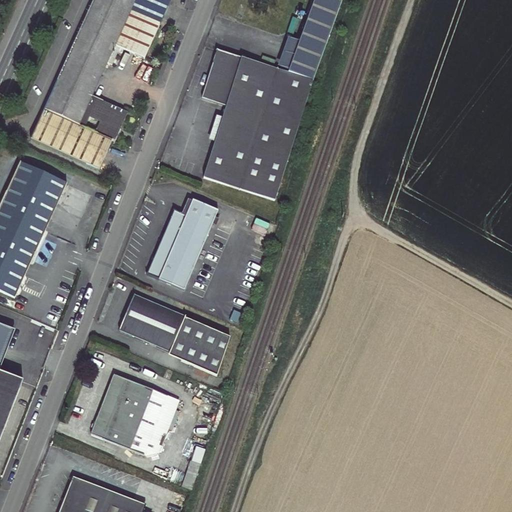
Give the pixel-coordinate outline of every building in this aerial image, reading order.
[(171,0),(93,0),(45,109),(31,140),(99,171),(111,143),(114,144),(128,113),(92,97),(107,63),(113,65),(120,49),(144,60),(171,0)] [(285,190),(345,0),(314,0),(299,42),(289,71),(288,73),(217,50),(202,99),(226,107),(203,178),(275,201),(279,189),(285,190)] [(289,71),(299,42),(288,38),(278,67),(289,71)] [(66,184),(20,163),(0,207),(0,291),(15,298),(66,184)] [(186,216),(192,201),(188,199),(182,214),(186,216)] [(184,290),(217,212),(192,201),(186,216),(182,214),(174,211),(147,275),(184,290)] [(217,376),(229,337),(185,319),(186,317),(134,295),(119,331),(170,353),(189,361),(188,364),(217,376)] [(0,367),(14,331),(0,325),(0,439),(22,381),(0,372),(0,367)] [(169,356),(188,364),(189,361),(170,353),(169,356)] [(153,390),(114,375),(91,435),(130,450),(153,390)] [(201,463),(194,461),(190,460),(181,487),(192,492),(201,463)] [(61,511),(146,511),(143,511),(145,506),(74,479),(61,511)]
